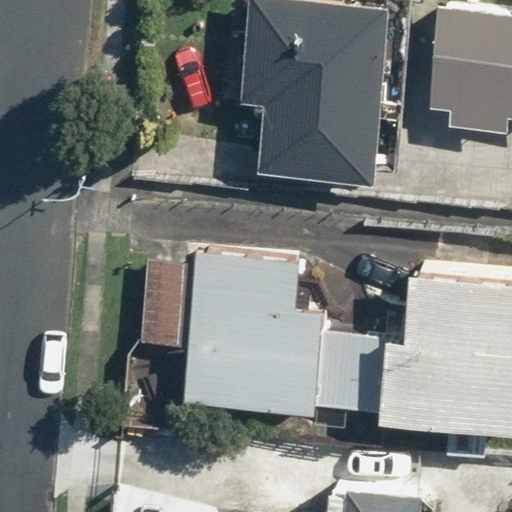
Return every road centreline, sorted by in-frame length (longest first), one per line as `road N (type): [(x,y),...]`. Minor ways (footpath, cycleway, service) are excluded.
road 1 (residential): [(0,506),(19,232)]
road 2 (residential): [(28,141),(40,0)]
